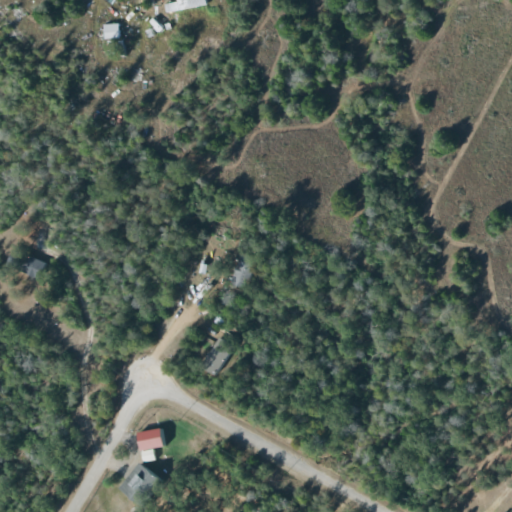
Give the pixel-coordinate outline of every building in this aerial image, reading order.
[(102,24),(102,39),(118,38),(117,23),(102,24)] [(249,287),(251,255),(233,255),(232,287),(249,287)] [(46,263),(27,256),(21,272),(40,279),(46,263)] [(217,376),(231,345),(215,337),(201,368),(217,376)] [(138,450),(162,447),(159,428),(135,432),(138,450)] [(154,460),(153,449),(140,451),(142,462),(154,460)] [(157,481),(140,464),(117,486),(133,503),(157,481)]
